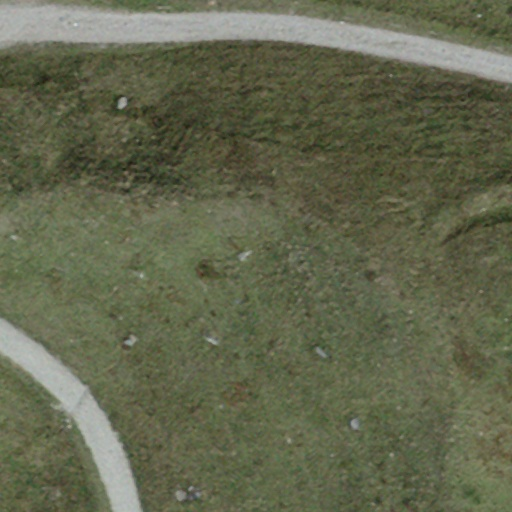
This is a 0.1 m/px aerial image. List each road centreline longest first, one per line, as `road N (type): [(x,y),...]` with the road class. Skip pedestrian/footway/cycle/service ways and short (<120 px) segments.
road 1 (track): [(511,77),(400,50),(38,26),(0,36)]
road 2 (track): [(0,328),(89,404),(122,511)]
